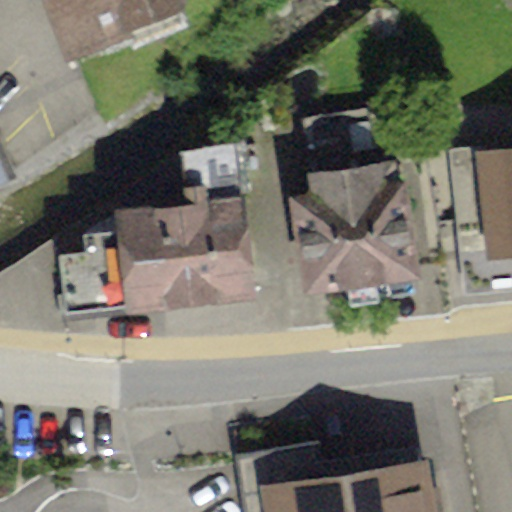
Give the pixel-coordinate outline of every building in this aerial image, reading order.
[(180,2),(179,0),(29,0),(49,51),(180,2)] [(511,141),(463,146),(477,274),(511,270),(511,141)] [(281,175),(293,293),(412,281),(400,163),(281,175)] [(56,259),(62,318),(249,298),(239,199),(113,212),(116,234),(82,237),(84,256),(56,259)] [(296,438),(235,447),(245,511),(440,511),(428,436),(299,456),(296,438)]
